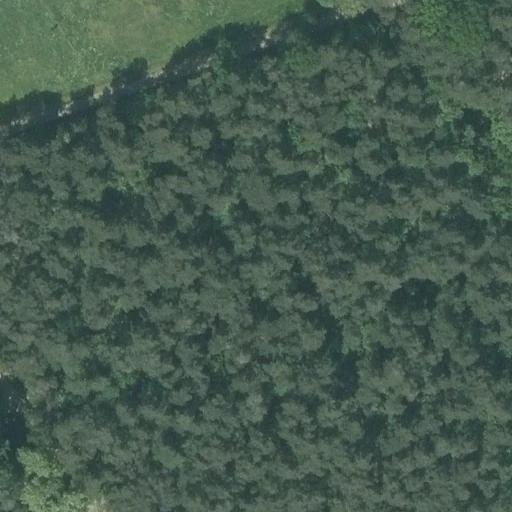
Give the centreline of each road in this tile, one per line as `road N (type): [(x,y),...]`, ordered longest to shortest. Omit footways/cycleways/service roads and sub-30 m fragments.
road 1 (unclassified): [(0,134),(399,0)]
road 2 (unclassified): [(104,511),(0,372)]
